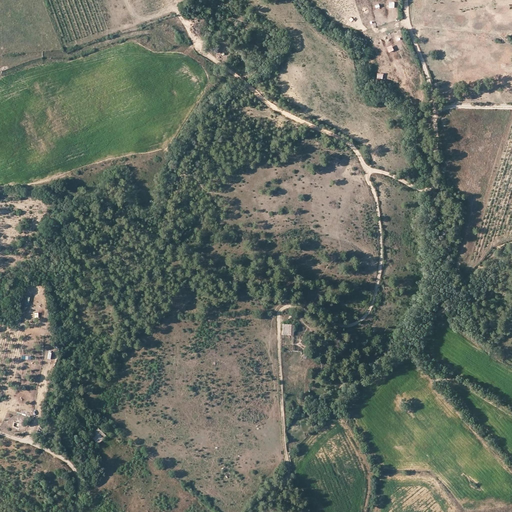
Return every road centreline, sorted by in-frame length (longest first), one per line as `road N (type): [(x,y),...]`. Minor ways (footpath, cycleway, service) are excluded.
road 1 (track): [(434,120),(431,185),(421,189),(367,170),(381,258),(363,323),(342,325),(292,305),(280,310),(285,478),(250,511)]
road 2 (track): [(201,54),(279,110),(347,142),(367,170)]
road 3 (track): [(406,0),(434,120)]
